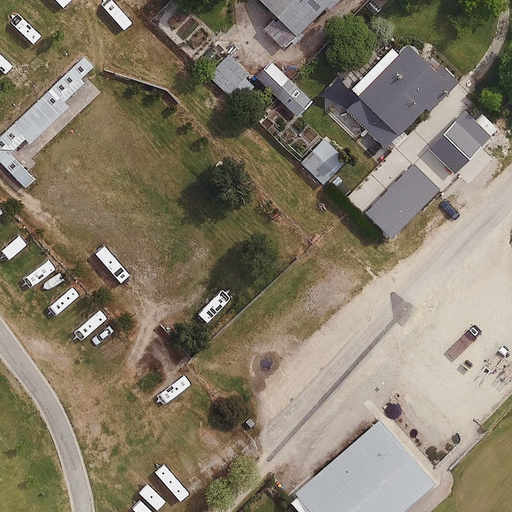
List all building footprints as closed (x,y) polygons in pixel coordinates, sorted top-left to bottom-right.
[(253,0),(289,37),(328,0),(253,0)] [(451,82),(405,34),(348,90),(393,137),(451,82)] [(232,53),(209,76),(236,102),(255,82),(258,79),(232,53)] [(0,132),(0,164),(20,187),(31,177),(7,152),(21,139),(25,143),(66,105),(61,100),(80,81),(77,77),(90,65),(81,56),(0,132)] [(258,79),(255,82),(297,123),(318,102),(277,61),(258,79)] [(327,139),(304,164),(321,179),(343,154),(327,139)] [(375,200),(362,214),(380,232),(393,219),(375,200)] [(0,213),(0,229),(8,222),(0,213)] [(151,360),(123,385),(139,404),(168,380),(151,360)] [(405,511),(441,480),(383,415),(295,493),(311,511),(405,511)]
